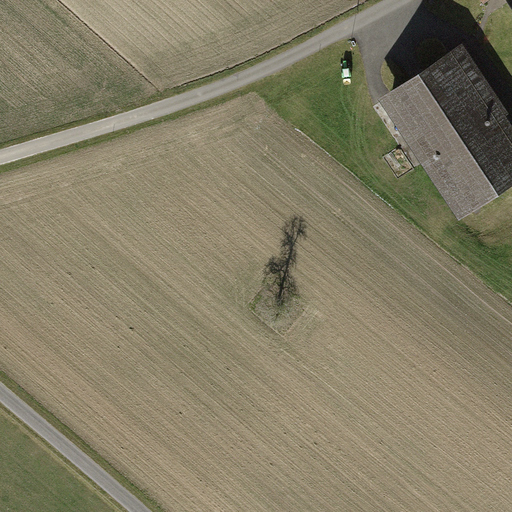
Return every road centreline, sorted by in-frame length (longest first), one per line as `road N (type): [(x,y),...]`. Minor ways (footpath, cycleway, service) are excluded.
road 1 (track): [(0,162),(173,110),(306,58),(409,0)]
road 2 (track): [(141,511),(0,392)]
